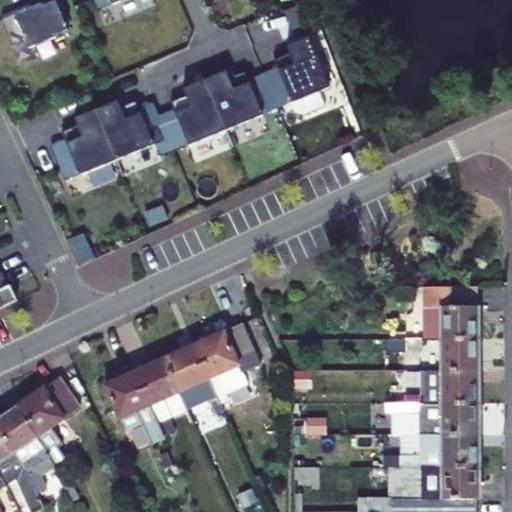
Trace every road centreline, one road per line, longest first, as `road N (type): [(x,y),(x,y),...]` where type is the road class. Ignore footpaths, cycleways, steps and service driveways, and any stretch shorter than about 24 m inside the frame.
road 1 (residential): [(507,126),(84,320)]
road 2 (residential): [(84,320),(0,138)]
